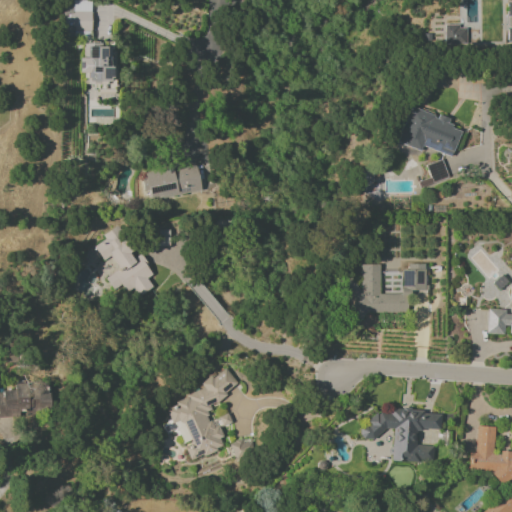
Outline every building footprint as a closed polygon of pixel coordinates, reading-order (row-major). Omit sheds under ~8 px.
[(65,36),(91,35),(90,0),(64,1),(65,36)] [(466,26),(444,26),(443,45),(465,46),(466,26)] [(450,156),(460,130),(446,125),(448,118),(437,114),(436,117),(408,107),(396,143),(419,151),(421,146),(450,156)] [(447,178),(440,160),(425,165),(431,183),(447,178)] [(200,190),(195,165),(171,170),(171,167),(144,173),(149,200),(200,190)] [(132,258),(117,230),(92,244),(102,260),(111,256),(119,269),(104,277),(111,290),(121,285),(125,293),(133,288),(137,296),(151,288),(146,278),(151,275),(139,254),(132,258)] [(168,231),(153,231),(154,246),(168,246),(168,231)] [(511,300),(511,312),(486,310),(484,334),(502,335),(503,326),(508,326),(508,334),(511,334),(511,253),(511,267),(511,285),(509,286),(509,299),(511,299),(511,300)] [(407,312),(407,290),(425,290),(424,265),(400,266),(401,294),(378,294),(378,264),(357,265),(357,281),(345,281),(346,325),(362,325),(362,313),(407,312)] [(165,409),(171,427),(183,422),(189,461),(213,452),(221,446),(218,440),(222,437),(218,426),(214,427),(209,420),(206,411),(225,396),(224,392),(236,383),(224,368),(214,375),(205,379),(200,383),(202,390),(184,397),(170,407),(165,409)] [(0,416),(18,416),(18,411),(49,411),(48,384),(13,385),(13,390),(0,389),(0,416)] [(392,436),(390,460),(431,463),(432,446),(414,445),(416,429),(439,431),(440,412),(390,409),(390,416),(368,414),(367,428),(359,428),(358,434),(392,436)] [(221,427),(231,422),(226,413),(217,418),(221,427)] [(494,427),(476,426),(474,453),(468,453),(467,470),(491,472),(501,486),(510,479),(509,491),(479,511),(510,511),(511,511),(511,451),(502,451),(497,455),(492,454),(494,427)]
